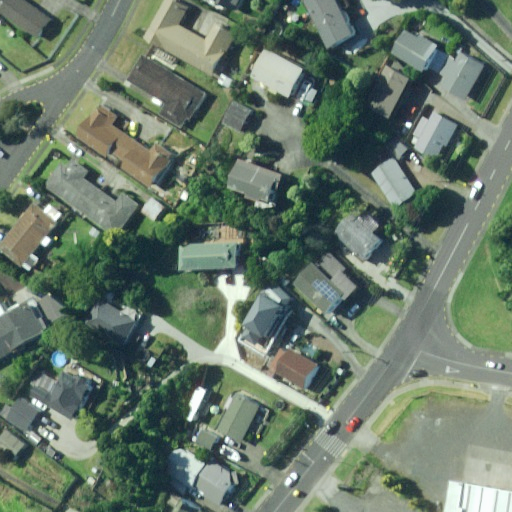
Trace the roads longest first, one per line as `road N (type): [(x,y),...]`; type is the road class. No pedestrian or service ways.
road 1 (tertiary): [(511,133),(401,347)]
road 2 (unclassified): [(401,347),(272,511)]
road 3 (residential): [(0,180),(70,81)]
